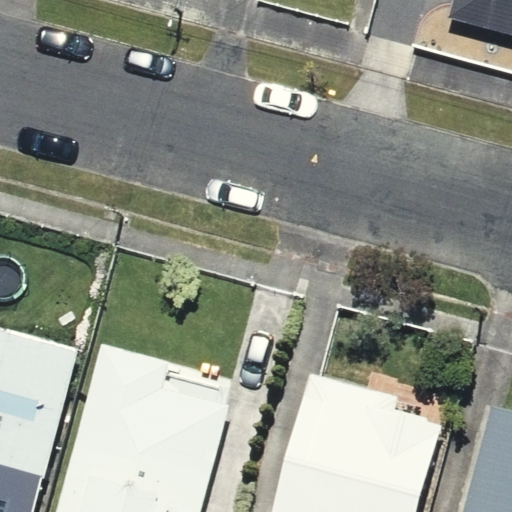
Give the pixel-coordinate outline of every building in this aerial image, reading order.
[(511,51),(511,0),(438,0),(430,29),(511,51)] [(62,511),(106,350),(0,321),(0,511),(62,511)] [(223,511),(256,390),(106,350),(62,511),(223,511)] [(312,384),(277,511),(460,511),(478,450),(483,430),(312,384)] [(478,450),(460,511),(511,511),(511,406),(491,401),(483,430),(478,450)]
